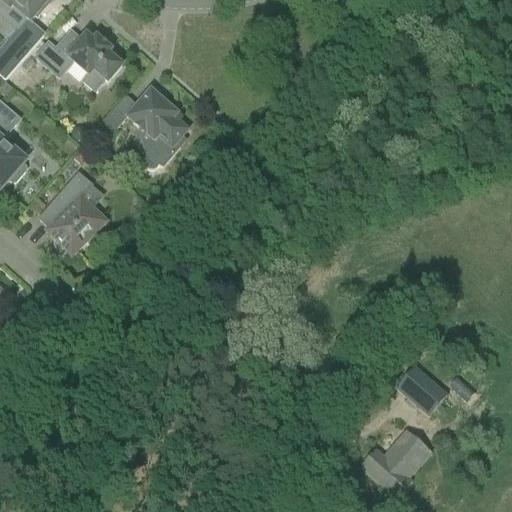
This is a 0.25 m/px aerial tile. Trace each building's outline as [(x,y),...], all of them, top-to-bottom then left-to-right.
[(0,0),(0,23),(16,37),(8,46),(0,55),(0,81),(4,85),(42,40),(27,27),(29,25),(34,20),(36,21),(49,6),(47,5),(50,2),(47,0),(0,0)] [(81,45),(70,35),(55,53),(47,47),(34,62),(58,82),(72,66),(87,79),(82,85),(94,96),(104,84),(107,87),(108,85),(121,70),(116,66),(119,62),(107,51),(106,50),(106,51),(100,46),(100,45),(100,44),(99,45),(96,42),(92,45),(85,39),(81,45)] [(161,109),(160,108),(160,104),(160,103),(150,94),(126,121),(152,144),(145,161),(144,165),(143,168),(145,171),(147,173),(150,174),(153,173),(156,172),(157,169),(162,171),(180,151),(175,147),(187,134),(173,122),(177,118),(166,108),(166,109),(161,109)] [(14,187),(24,176),(24,173),(22,170),(25,166),(1,145),(19,125),(0,107),(0,193),(8,185),(11,188),(14,187)] [(113,136),(126,121),(114,111),(101,126),(113,136)] [(75,130),(71,135),(72,140),(76,144),(81,144),(85,140),(85,134),(81,130),(75,130)] [(80,152),(72,161),(78,166),(83,166),(89,160),(80,152)] [(95,247),(96,246),(97,244),(97,243),(98,241),(97,240),(97,238),(96,237),(95,236),(105,226),(81,201),(91,190),(78,179),(53,209),(39,223),(56,240),(53,243),(55,245),(54,246),(54,248),(55,251),(56,253),(59,253),(61,253),(62,252),(71,260),(85,247),(86,248),(87,248),(88,249),(90,249),(91,249),(93,248),(94,248),(95,247)] [(451,345),(443,356),(453,363),(461,353),(451,345)] [(428,421),(447,400),(414,371),(395,393),(428,421)] [(408,483),(431,457),(405,435),(383,461),(375,454),(360,472),(397,504),(412,486),(408,483)]
